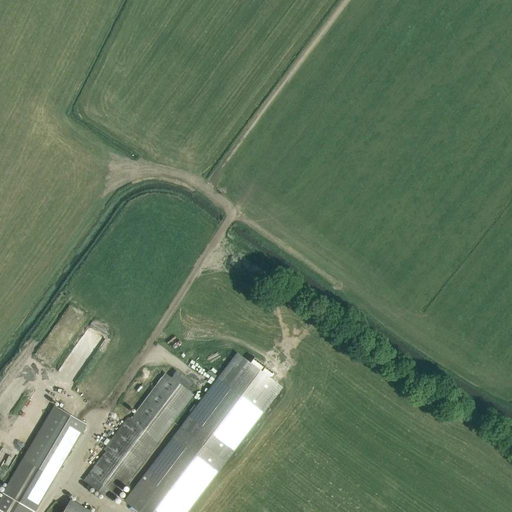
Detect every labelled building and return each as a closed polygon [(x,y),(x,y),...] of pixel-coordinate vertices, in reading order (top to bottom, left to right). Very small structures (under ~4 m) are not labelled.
[(60,330),(62,327),(73,334),(84,317),(67,306),(55,327),(60,330)] [(50,332),(34,354),(49,365),(60,350),(54,346),(59,339),(50,332)] [(137,511),(187,511),(226,462),(282,387),(272,379),(276,374),(254,357),(250,363),(237,353),(124,502),(137,511)] [(113,501),(141,463),(193,394),(165,374),(131,420),(128,418),(104,450),(107,452),(85,480),(113,501)] [(0,510),(3,511),(32,511),(53,478),(86,424),(56,407),(24,461),(0,501),(0,510)] [(89,511),(70,500),(63,511),(89,511)]
